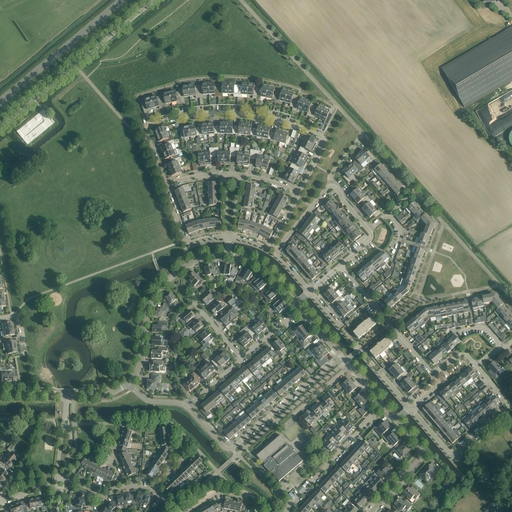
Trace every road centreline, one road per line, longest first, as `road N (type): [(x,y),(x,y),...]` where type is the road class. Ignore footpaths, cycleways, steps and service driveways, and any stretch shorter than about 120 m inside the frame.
road 1 (residential): [(297,191),(324,142),(308,130),(232,113),(147,128)]
road 2 (unclassified): [(127,383),(140,365),(145,313),(157,291),(194,261),(229,255)]
road 3 (tertiary): [(0,102),(122,0)]
road 4 (residential): [(224,447),(342,356)]
road 5 (residential): [(286,511),(383,405)]
road 6 (residential): [(310,291),(277,251),(331,186)]
road 7 (residential): [(451,453),(507,405),(476,366)]
road 8 (unclassified): [(371,511),(420,457),(396,420)]
